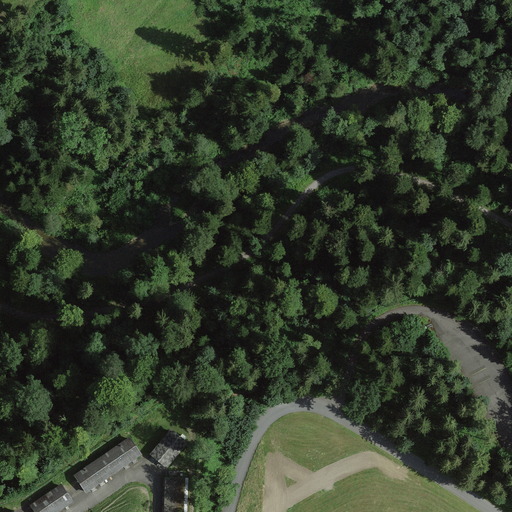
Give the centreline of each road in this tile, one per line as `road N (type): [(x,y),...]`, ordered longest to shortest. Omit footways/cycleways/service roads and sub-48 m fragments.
road 1 (track): [(0,302),(58,314),(171,295),(215,272),(315,184),(336,176),(385,171),(420,178),(511,230)]
road 2 (unclassified): [(492,511),(341,416),(306,403),(283,406),(255,433),(229,511)]
